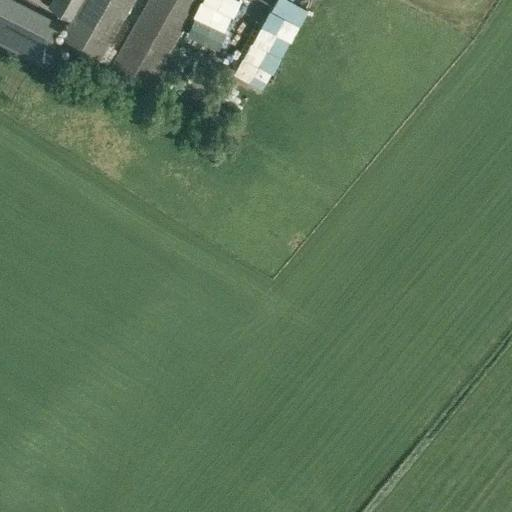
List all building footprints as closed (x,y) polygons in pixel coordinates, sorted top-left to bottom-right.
[(0,0),(0,40),(49,66),(60,44),(51,39),(62,17),(28,0),(0,0)] [(60,40),(101,61),(135,0),(53,0),(50,7),(70,20),(60,40)] [(147,0),(110,67),(149,89),(199,0),(147,0)] [(210,0),(191,16),(209,39),(236,17),(222,0),(210,0)] [(257,91),(304,0),(267,0),(245,43),(241,41),(232,58),(246,65),(238,81),(257,91)]
